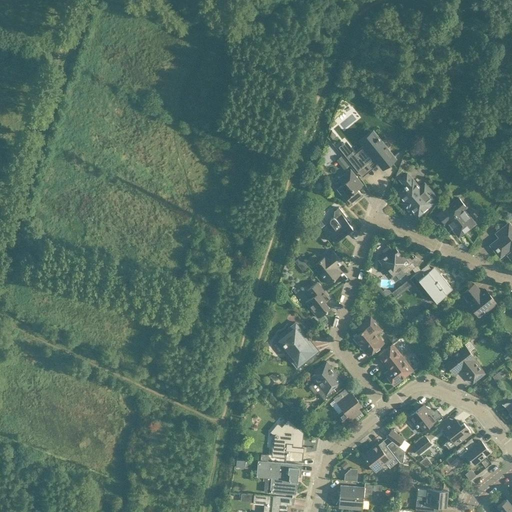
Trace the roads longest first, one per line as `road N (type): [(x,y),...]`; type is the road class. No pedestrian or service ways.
road 1 (residential): [(385,408),(340,345),(339,331),(372,223),(511,278)]
road 2 (residential): [(511,448),(483,413),(430,389),(385,408)]
road 3 (residential): [(385,408),(331,450),(315,511)]
